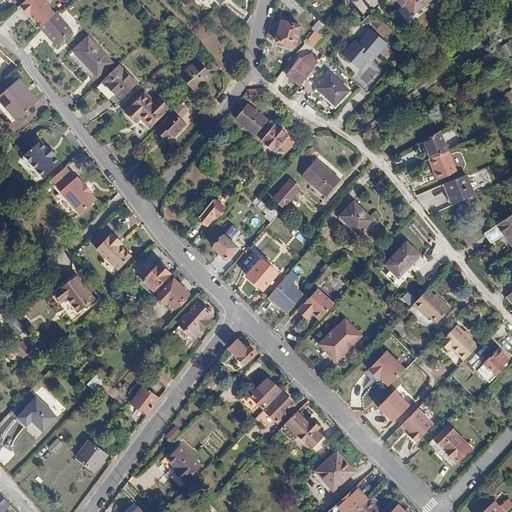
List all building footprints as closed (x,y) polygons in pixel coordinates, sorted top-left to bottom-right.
[(396,0),(397,0),(403,7),(406,5),(414,15),(432,0),(396,0)] [(68,34),(52,15),(36,30),(52,49),(68,34)] [(277,42),(295,46),(300,27),(281,22),(277,42)] [(356,38),(342,54),(360,70),(371,57),(374,60),(389,43),(371,28),(360,41),(356,38)] [(324,39),(318,34),(310,44),(315,49),(324,39)] [(110,62),(87,37),(72,51),(95,76),(110,62)] [(506,58),(511,54),(511,44),(510,41),(500,47),(506,58)] [(288,75),(302,85),(320,62),(314,57),(309,63),(301,57),(288,75)] [(203,67),(198,61),(180,75),(193,90),(210,76),(207,72),(209,70),(205,65),(203,67)] [(128,76),(117,63),(99,80),(111,92),(128,76)] [(367,68),(361,80),(369,84),(375,72),(367,68)] [(319,86),(335,102),(348,88),(333,73),(319,86)] [(134,82),(128,76),(111,92),(117,99),(134,82)] [(39,99),(20,77),(0,95),(0,104),(15,120),(39,99)] [(348,88),(335,102),(338,105),(352,91),(348,88)] [(141,121),(159,103),(156,99),(151,104),(143,95),(124,113),(132,122),(137,118),(141,121)] [(165,109),(159,103),(141,121),(146,127),(165,109)] [(246,103),(235,118),(255,134),(267,120),(246,103)] [(178,105),(177,104),(152,129),(153,131),(178,105)] [(185,112),(178,105),(153,131),(159,136),(165,130),(169,134),(172,138),(185,125),(178,118),(185,112)] [(274,123),(261,139),(275,151),(279,145),(286,151),(294,140),(274,123)] [(163,140),(169,134),(165,130),(159,136),(163,140)] [(48,145),(41,137),(25,151),(26,152),(24,154),(24,155),(24,157),(28,161),(31,162),(33,160),(45,174),(61,159),(55,153),(56,151),(50,143),(48,145)] [(433,157),(425,138),(409,147),(417,164),(432,158),(433,157)] [(310,182),(326,195),(340,179),(328,170),(329,169),(315,157),(301,175),(310,182)] [(418,179),(438,172),(432,158),(417,164),(413,166),(418,179)] [(67,163),(54,175),(63,186),(61,188),(82,211),(98,197),(92,189),(93,188),(86,180),(85,180),(78,173),(76,175),(67,163)] [(143,176),(134,166),(128,171),(136,181),(143,176)] [(440,178),(438,172),(418,179),(421,186),(423,185),(426,192),(432,189),(441,186),(439,179),(440,178)] [(294,195),(300,188),(290,180),(274,199),(284,207),(291,197),(292,197),(294,195)] [(442,208),(462,198),(454,181),(441,186),(432,189),(442,208)] [(323,200),(326,195),(310,182),(307,187),(323,200)] [(310,197),(300,188),(294,195),(305,204),(310,197)] [(252,201),(272,218),(278,212),(258,194),(252,201)] [(214,196),(198,216),(207,223),(216,212),(218,214),(225,205),(214,196)] [(342,215),(362,232),(375,216),(356,200),(342,215)] [(272,218),(267,224),(277,233),(288,220),(278,212),(272,218)] [(486,243),(511,226),(511,213),(511,212),(479,233),(486,243)] [(508,247),(511,244),(511,226),(486,243),(487,245),(501,235),(508,247)] [(307,235),(297,227),(291,233),(302,242),(305,242),(305,241),(304,239),(307,235)] [(105,257),(120,241),(111,231),(95,247),(105,257)] [(212,247),(226,259),(228,257),(231,259),(238,251),(235,249),(237,246),(224,235),(212,247)] [(311,246),(315,242),(310,238),(306,242),(311,246)] [(122,242),(120,241),(105,257),(118,269),(130,256),(124,249),(119,245),(122,242)] [(381,269),(395,281),(416,258),(403,246),(381,269)] [(245,275),(261,289),(274,274),(258,260),(245,275)] [(138,282),(150,295),(170,274),(158,262),(138,282)] [(67,296),(68,297),(82,281),(76,273),(54,291),(55,293),(55,296),(58,299),(62,300),(67,296)] [(284,277),(269,294),(275,300),(272,302),(280,310),(283,307),(288,311),(303,294),(284,277)] [(155,297),(162,303),(164,300),(171,307),(186,292),(172,278),(155,297)] [(82,281),(68,297),(79,310),(95,297),(82,281)] [(313,312),(320,318),(334,303),(317,288),(297,310),(305,316),(311,310),(313,312)] [(409,305),(415,299),(409,292),(402,298),(409,305)] [(410,306),(409,308),(423,322),(426,318),(434,326),(447,312),(440,305),(438,307),(424,292),(410,306)] [(164,300),(162,303),(169,310),(171,307),(164,300)] [(176,322),(178,324),(191,335),(199,327),(206,320),(205,319),(209,314),(195,301),(189,308),(189,309),(185,314),(184,313),(176,322)] [(307,319),(313,312),(311,310),(305,316),(307,319)] [(318,342),(336,361),(354,341),(336,323),(318,342)] [(191,335),(178,324),(171,331),(185,343),(192,336),(191,335)] [(461,360),(476,345),(455,324),(441,338),(441,339),(439,341),(446,349),(448,347),(461,360)] [(191,335),(192,336),(194,338),(201,329),(199,327),(191,335)] [(500,346),(506,352),(511,344),(511,339),(510,337),(500,346)] [(237,340),(228,349),(242,364),(255,351),(249,345),(246,348),(237,340)] [(445,350),(446,349),(439,341),(438,342),(445,350)] [(31,359),(35,355),(31,349),(26,353),(31,359)] [(387,388),(408,369),(389,349),(369,369),(387,388)] [(507,361),(497,350),(475,372),(487,384),(501,370),(500,368),(507,361)] [(274,365),(262,353),(257,358),(269,371),(274,365)] [(159,368),(153,375),(164,383),(169,375),(159,368)] [(85,385),(92,393),(103,382),(93,375),(85,385)] [(265,407),(281,390),(268,377),(251,394),(246,389),(238,398),(250,410),(259,401),(265,407)] [(104,394),(112,399),(116,391),(111,388),(109,386),(104,394)] [(131,403),(146,415),(158,397),(144,386),(131,403)] [(396,389),(379,407),(395,423),(412,405),(396,389)] [(293,402),(281,390),(265,407),(277,419),(293,402)] [(112,399),(123,407),(130,400),(121,394),(116,391),(112,399)] [(58,418),(34,396),(16,417),(27,427),(32,422),(44,433),(58,418)] [(416,406),(398,423),(416,441),(434,423),(416,406)] [(308,421),(297,410),(286,422),(310,448),(322,435),(315,429),(319,425),(312,418),(308,421)] [(471,447),(449,424),(434,437),(441,444),(445,438),(449,441),(456,435),(469,449),(471,447)] [(166,436),(172,441),(181,431),(175,426),(166,436)] [(263,444),(273,435),(266,427),(256,438),(263,444)] [(344,435),(337,429),(326,439),(333,446),(344,435)] [(457,460),(469,449),(456,435),(449,441),(445,438),(441,444),(457,460)] [(434,437),(429,442),(451,465),(454,463),(440,449),(442,447),(440,444),(441,444),(434,437)] [(48,448),(52,453),(61,444),(56,439),(48,448)] [(94,471),(106,454),(87,440),(75,457),(94,471)] [(174,471),(186,482),(201,464),(179,444),(167,458),(177,468),(174,471)] [(440,449),(454,463),(457,460),(441,444),(440,444),(442,447),(440,449)] [(333,491),(343,482),(340,479),(351,468),(337,453),(315,472),(333,491)] [(340,479),(343,482),(354,471),(351,468),(340,479)] [(366,499),(354,486),(329,509),(331,511),(351,511),(352,511),(366,499)] [(371,494),(366,499),(352,511),(382,511),(372,502),(375,499),(371,494)] [(1,511),(9,504),(3,498),(0,501),(0,511),(1,511)] [(131,511),(138,506),(135,502),(124,511),(131,511)] [(500,511),(493,503),(482,511),(500,511)] [(500,509),(502,511),(506,511),(511,509),(506,503),(500,509)]
